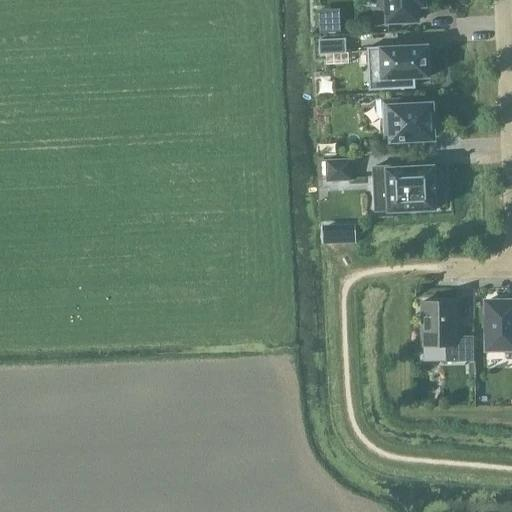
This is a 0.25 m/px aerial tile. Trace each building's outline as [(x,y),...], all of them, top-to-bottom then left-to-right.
[(377,0),(378,7),(388,7),(388,21),(416,20),(420,20),(420,5),(424,5),(423,0),(377,0)] [(340,20),(319,20),(320,32),(340,32),(340,20)] [(346,39),(319,40),(320,55),(346,54),(346,39)] [(381,88),(370,88),(369,90),(415,88),(414,78),(429,78),(428,46),(368,48),(368,70),(381,70),(381,88)] [(384,118),(385,137),(392,137),(392,140),(432,138),(432,136),(436,135),(435,108),(430,108),(430,106),(410,107),(410,101),(390,102),(390,118),(384,118)] [(350,160),(327,161),(328,182),(351,180),(350,160)] [(386,167),(373,168),(374,183),(386,182),(387,212),(436,210),(433,166),(386,168),(386,167)] [(355,228),(343,228),(344,244),(356,244),(355,228)] [(486,302),(487,350),(511,349),(511,297),(501,298),(501,302),(486,302)] [(422,303),(422,346),(446,346),(446,362),(474,362),(474,337),(456,337),(455,302),(422,303)]
